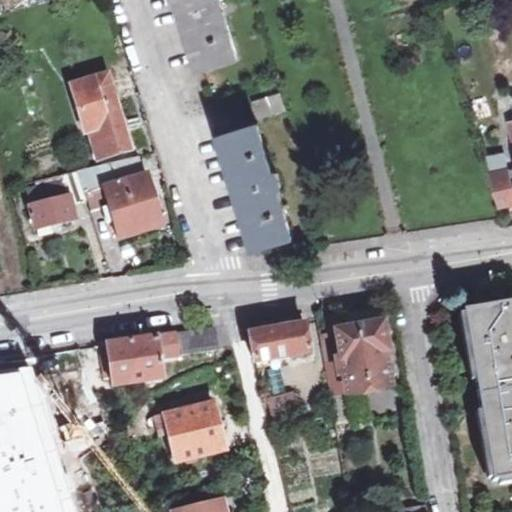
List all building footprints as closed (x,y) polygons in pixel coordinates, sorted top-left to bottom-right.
[(221,0),(179,0),(184,13),(180,14),(187,37),(191,36),(201,71),(239,59),(221,0)] [(109,76),(73,86),(97,162),(133,152),(109,76)] [(282,94),(253,103),(258,122),(288,113),(282,94)] [(259,129),(221,140),(254,251),(291,241),(277,191),(282,189),(278,177),(273,178),(259,129)] [(38,228),(76,219),(73,208),(89,204),(86,196),(105,192),(119,238),(161,225),(141,156),(60,176),(62,184),(31,191),(35,206),(32,207),(38,228)] [(511,203),(511,171),(494,174),(498,188),(496,189),(502,206),(511,203)] [(511,304),(466,313),(495,477),(511,473),(511,304)] [(303,316),(246,324),(252,352),(255,363),(310,354),(303,316)] [(318,334),(322,358),(334,357),(336,374),(344,374),(347,395),(391,389),(384,353),(388,352),(383,324),(337,331),(337,332),(318,334)] [(211,329),(130,341),(97,347),(102,376),(111,374),(113,387),(162,379),(158,350),(186,346),(187,356),(217,352),(214,329),(211,329)] [(334,357),(322,358),(330,398),(347,395),(344,374),(336,374),(334,357)] [(0,511),(76,511),(32,367),(0,368),(0,511)] [(296,396),(267,404),(273,428),(302,421),(296,396)] [(167,415),(179,462),(227,451),(215,403),(167,415)]
